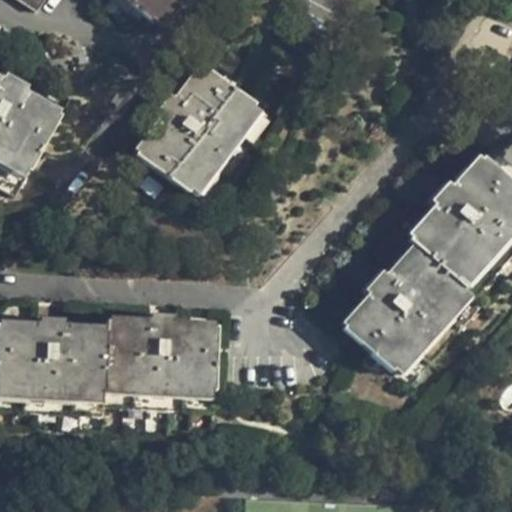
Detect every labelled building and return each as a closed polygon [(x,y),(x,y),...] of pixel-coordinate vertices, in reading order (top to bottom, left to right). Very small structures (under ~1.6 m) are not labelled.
[(16,0),(37,13),(45,0),(16,0)] [(124,0),(157,30),(184,0),(124,0)] [(161,125),(136,158),(194,202),(262,114),(203,69),(178,102),(174,99),(156,122),(161,125)] [(0,193),(12,201),(59,120),(23,100),(27,94),(1,79),(0,81),(0,193)] [(343,331),(409,390),(482,309),(474,302),(511,260),(511,187),(482,161),(455,191),(451,188),(431,210),(435,214),(409,243),(417,250),(390,280),(386,276),(365,299),(369,303),(343,331)] [(0,328),(0,413),(102,419),(103,406),(213,412),(218,327),(178,325),(178,321),(148,319),(148,326),(107,323),(106,333),(66,331),(66,327),(36,325),(36,331),(0,328)]
